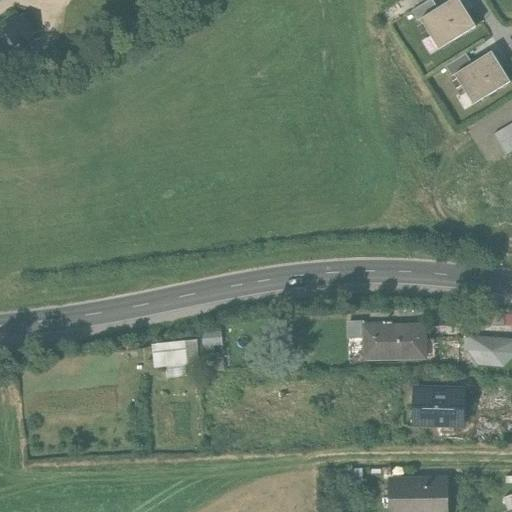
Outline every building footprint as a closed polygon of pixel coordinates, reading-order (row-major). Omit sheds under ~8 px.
[(442,0),(426,0),(411,9),(416,19),(444,3),(442,0)] [(423,22),(439,50),(475,28),(458,0),(423,22)] [(454,77),(471,104),(507,82),(489,55),(454,77)] [(511,121),(493,134),(506,153),(511,149),(511,121)] [(502,314),(484,314),(484,327),(502,327),(502,314)] [(346,338),(365,338),(365,328),(365,321),(346,321),(346,338)] [(425,327),(365,328),(365,338),(365,361),(418,360),(418,342),(425,342),(425,327)] [(220,332),(201,334),(202,347),(221,346),(220,332)] [(470,352),(479,364),(503,366),(511,357),(511,342),(471,339),(470,352)] [(195,341),(184,342),(186,366),(197,365),(195,341)] [(184,342),(150,345),(152,369),(164,368),(186,366),(184,342)] [(223,352),(199,355),(201,374),(224,371),(223,352)] [(186,366),(164,368),(165,379),(187,377),(186,366)] [(439,375),(438,391),(463,392),(463,376),(439,375)] [(462,427),(464,392),(463,392),(438,391),(416,390),(414,425),(462,427)] [(511,415),(474,416),(474,442),(511,442),(511,415)] [(390,481),(390,511),(446,511),(446,480),(390,481)] [(511,495),(503,498),(508,511),(511,510),(511,495)]
